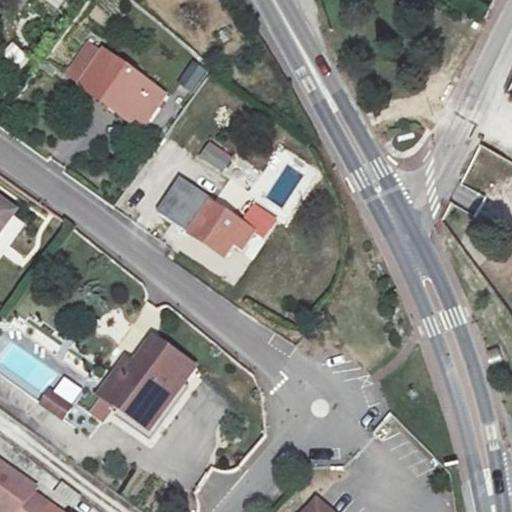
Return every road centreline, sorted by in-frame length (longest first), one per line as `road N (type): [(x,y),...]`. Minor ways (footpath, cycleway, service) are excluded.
road 1 (residential): [(232,511),(318,409),(295,373),(0,154)]
road 2 (secondary): [(489,493),(468,395),(394,217)]
road 3 (secondary): [(394,217),(275,0)]
road 4 (residential): [(394,217),(431,186),(511,29)]
